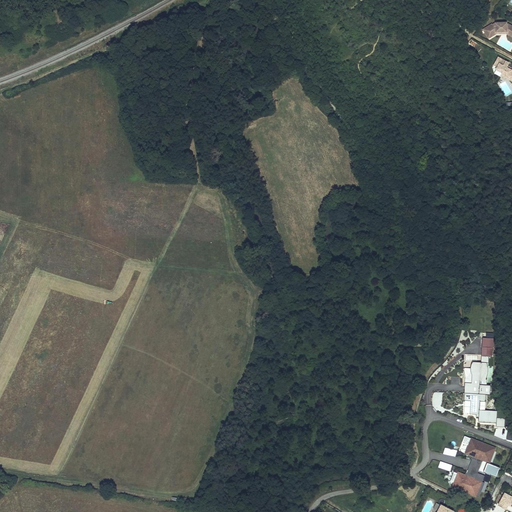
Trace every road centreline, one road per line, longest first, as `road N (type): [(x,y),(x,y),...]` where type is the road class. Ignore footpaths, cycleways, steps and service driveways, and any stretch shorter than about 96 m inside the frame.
road 1 (track): [(415,470),(414,416),(425,381),(457,336),(456,292),(407,215),(386,200),(266,0)]
road 2 (track): [(189,501),(0,468)]
road 3 (residential): [(425,455),(425,425),(434,417),(511,445)]
